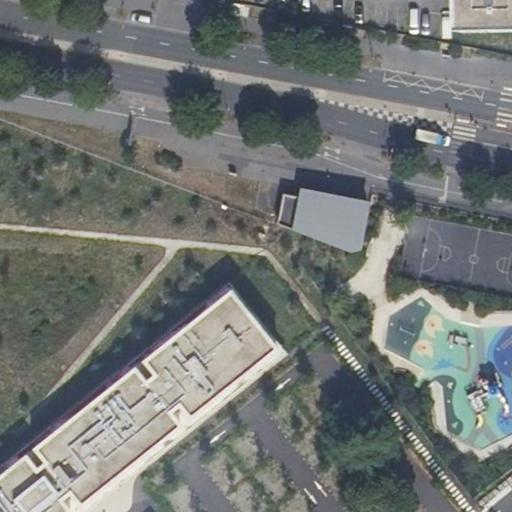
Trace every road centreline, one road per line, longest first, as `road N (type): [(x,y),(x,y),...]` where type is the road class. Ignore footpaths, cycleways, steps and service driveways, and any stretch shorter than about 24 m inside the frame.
road 1 (primary): [(0,52),(272,102),(511,163)]
road 2 (primary): [(511,108),(0,12)]
